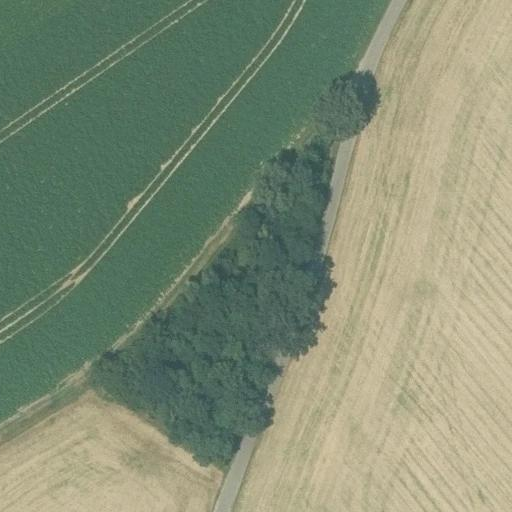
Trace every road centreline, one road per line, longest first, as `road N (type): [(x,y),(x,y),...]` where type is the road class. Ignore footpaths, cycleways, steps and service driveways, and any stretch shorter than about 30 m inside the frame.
road 1 (unclassified): [(401,0),(355,90),(330,211),(220,511)]
road 2 (track): [(355,90),(102,387),(0,439)]
